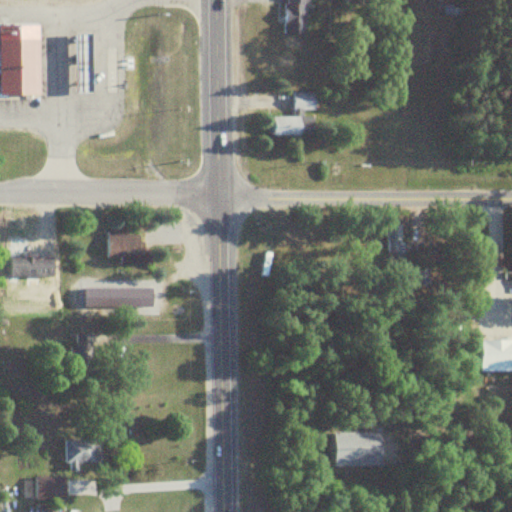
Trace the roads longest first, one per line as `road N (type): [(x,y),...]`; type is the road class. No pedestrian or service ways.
road 1 (tertiary): [(222,511),(216,0)]
road 2 (residential): [(0,194),(511,195)]
